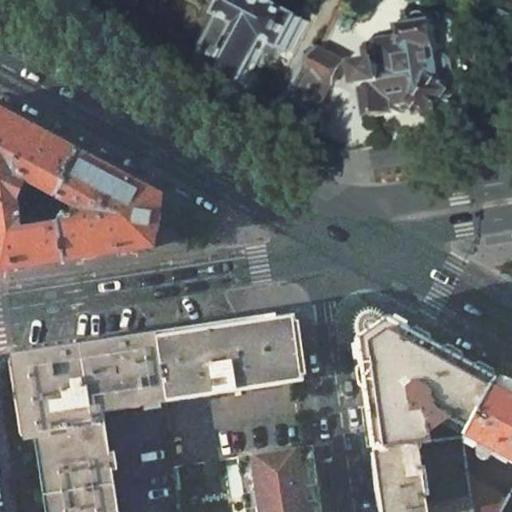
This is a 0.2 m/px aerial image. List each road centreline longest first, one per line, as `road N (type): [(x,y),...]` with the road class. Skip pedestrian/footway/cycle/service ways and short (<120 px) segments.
road 1 (primary): [(360,240),(0,48)]
road 2 (secondary): [(0,303),(360,240)]
road 3 (residential): [(360,240),(320,291),(350,511)]
road 4 (primary): [(511,323),(360,240)]
road 5 (secondary): [(360,240),(458,207),(511,199)]
